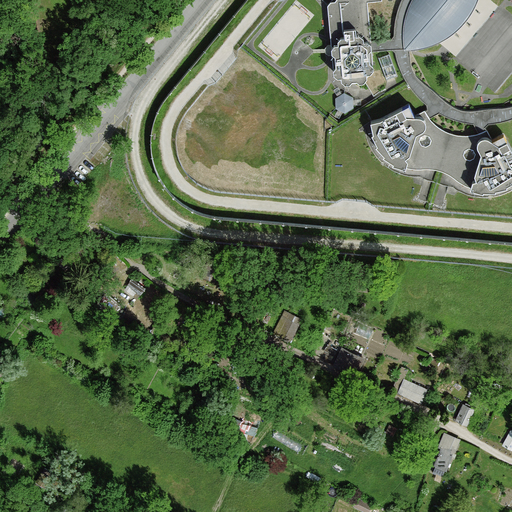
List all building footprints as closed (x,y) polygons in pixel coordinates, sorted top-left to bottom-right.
[(367,1),(365,0),(334,0),(330,1),(327,4),(331,44),(332,45),(331,46),(331,51),(333,52),(332,53),(333,72),(345,82),(364,80),(373,69),(370,40),(367,1)] [(419,46),(436,41),(470,0),(412,0),(410,6),(406,16),(404,27),(404,37),(405,48),(419,46)] [(344,111),(357,102),(349,89),(335,98),(344,111)] [(415,114),(406,114),(402,106),(379,118),(370,120),(373,132),(371,132),(377,143),(376,144),(384,153),(383,154),(393,161),(392,162),(412,168),(433,168),(440,170),(451,133),(439,127),(434,122),(429,117),(424,110),(415,114)] [(491,138),(486,129),(478,132),(471,134),(458,134),(451,133),(440,170),(449,174),(465,184),(483,190),(483,189),(495,189),(495,188),(507,185),(506,183),(511,180),(511,149),(507,139),(499,143),(491,138)] [(86,251),(75,240),(62,253),(73,264),(86,251)] [(220,260),(208,257),(203,277),(215,281),(220,260)] [(358,271),(356,289),(377,292),(378,278),(369,277),(370,272),(358,271)] [(133,280),(129,285),(141,294),(145,289),(133,280)] [(110,296),(106,301),(121,311),(125,306),(110,296)] [(285,310),(273,332),(291,341),(303,319),(285,310)] [(328,344),(324,350),(333,355),(337,349),(328,344)] [(365,357),(342,346),(334,364),(356,375),(365,357)] [(404,378),(398,392),(421,403),(428,388),(404,378)] [(464,403),(456,420),(467,425),(475,408),(464,403)] [(390,426),(387,431),(393,434),(396,428),(390,426)] [(511,428),(503,444),(511,449),(511,428)] [(456,453),(462,439),(445,432),(439,446),(442,447),(434,465),(446,470),(454,452),(456,453)] [(43,474),(38,483),(46,488),(52,479),(43,474)] [(357,499),(354,505),(367,511),(368,511),(371,506),(357,499)]
